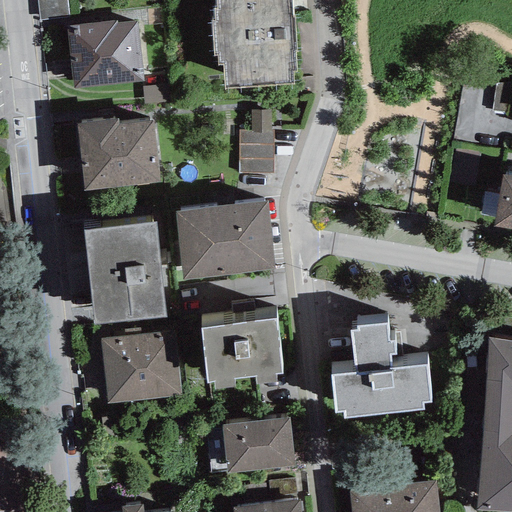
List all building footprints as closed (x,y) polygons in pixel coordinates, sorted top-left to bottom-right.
[(217,0),(218,7),(215,7),(216,19),(213,19),(214,51),(218,50),(219,60),(223,60),(224,85),(292,82),(291,69),(294,69),(293,47),(295,47),(293,14),(290,14),(289,0),(217,0)] [(117,19),(66,25),(73,87),(143,79),(136,20),(117,22),(117,19)] [(253,125),(239,125),(239,168),(274,168),(274,102),(253,102),(253,125)] [(117,117),(76,121),(82,188),(159,180),(153,118),(118,122),(117,117)] [(455,164),(481,164),(482,146),(456,146),(455,164)] [(511,174),(501,173),(493,224),(511,227),(511,174)] [(268,199),(175,209),(182,277),(275,268),(268,199)] [(154,219),(82,228),(94,322),(165,313),(154,219)] [(233,321),(200,326),(207,379),(213,379),(214,385),(234,382),(234,376),(256,373),(257,382),(276,379),(275,371),(282,371),(275,316),(255,319),(253,300),(231,302),(233,321)] [(386,321),(358,323),(359,327),(351,328),(355,371),(331,373),(335,407),(343,406),(343,413),(423,405),(422,398),(432,397),(429,363),(390,367),(388,353),(396,353),(394,338),(387,338),(386,321)] [(172,331),(99,339),(107,402),(180,393),(172,331)] [(511,340),(488,336),(488,381),(511,384),(511,340)] [(511,384),(488,381),(476,510),(511,510),(511,384)] [(289,415),(221,423),(226,470),(295,462),(289,415)] [(349,489),(351,511),(440,511),(437,479),(349,489)] [(299,511),(298,496),(232,505),(233,511),(299,511)] [(121,511),(120,511),(172,511),(172,509),(148,511),(142,511),(141,503),(121,506),(121,511)]
